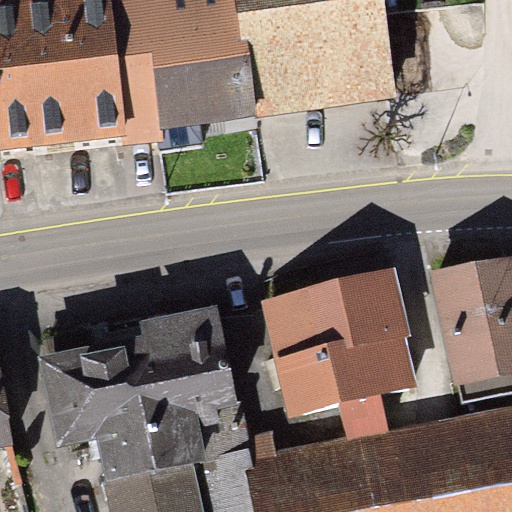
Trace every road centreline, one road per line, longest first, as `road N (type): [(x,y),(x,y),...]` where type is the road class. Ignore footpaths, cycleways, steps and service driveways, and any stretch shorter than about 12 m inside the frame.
road 1 (secondary): [(511,198),(0,261)]
road 2 (unknown): [(511,145),(506,0)]
